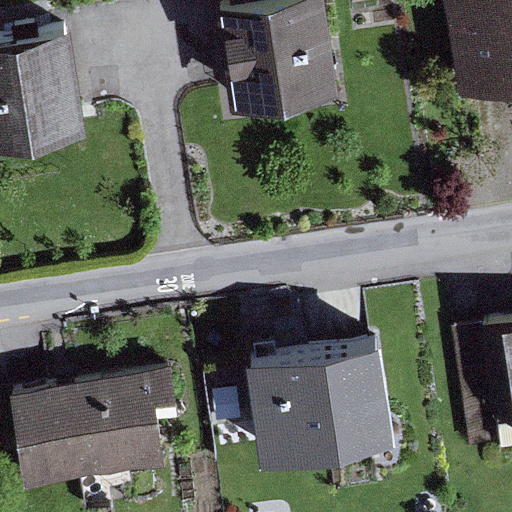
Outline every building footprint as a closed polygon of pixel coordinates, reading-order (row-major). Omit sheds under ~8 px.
[(215,0),(231,95),(340,77),(326,0),(215,0)] [(511,0),(447,0),(461,81),(511,72),(511,0)] [(70,16),(0,26),(0,129),(86,116),(70,16)] [(511,310),(481,314),(494,409),(511,406),(511,310)] [(494,409),(481,314),(451,318),(469,442),(498,439),(494,409)] [(266,343),(246,346),(261,448),(396,428),(380,326),(266,343)] [(61,371),(10,378),(24,478),(165,457),(155,392),(177,389),(172,355),(61,371)]
